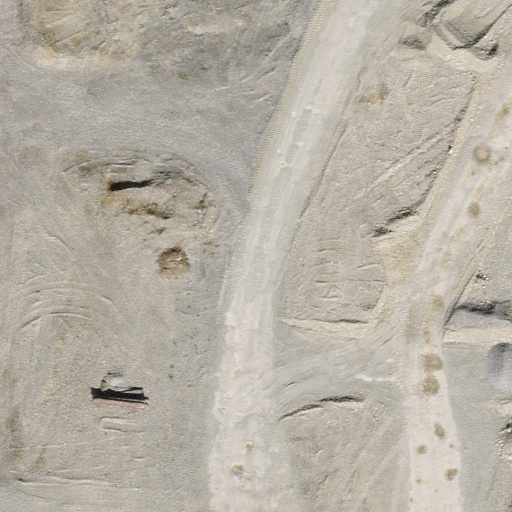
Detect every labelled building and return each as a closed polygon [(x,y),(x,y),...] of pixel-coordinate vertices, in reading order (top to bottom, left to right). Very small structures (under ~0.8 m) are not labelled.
[(294,283),(323,286),(332,197),(303,194),(294,283)] [(345,245),(326,327),(387,341),(406,259),(345,245)] [(439,355),(452,285),(422,280),(409,349),(439,355)] [(309,366),(376,386),(385,360),(317,339),(309,366)] [(317,420),(303,481),(395,503),(409,441),(317,420)]
